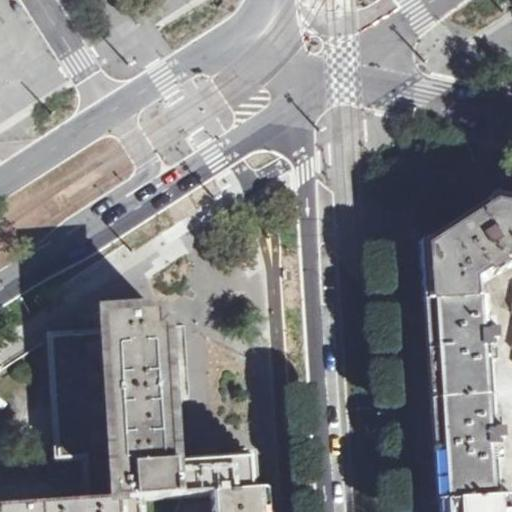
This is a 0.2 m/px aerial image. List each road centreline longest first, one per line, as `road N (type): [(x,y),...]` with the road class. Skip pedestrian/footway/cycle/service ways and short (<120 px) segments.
road 1 (residential): [(305,211),(391,304),(409,511)]
road 2 (primary): [(37,272),(305,86)]
road 3 (secondary): [(305,211),(325,511)]
road 4 (unclassified): [(37,272),(72,225),(149,172),(112,113)]
road 5 (unclassified): [(36,0),(112,113)]
road 6 (primary): [(112,113),(0,182)]
road 7 (secondary): [(305,86),(305,211)]
